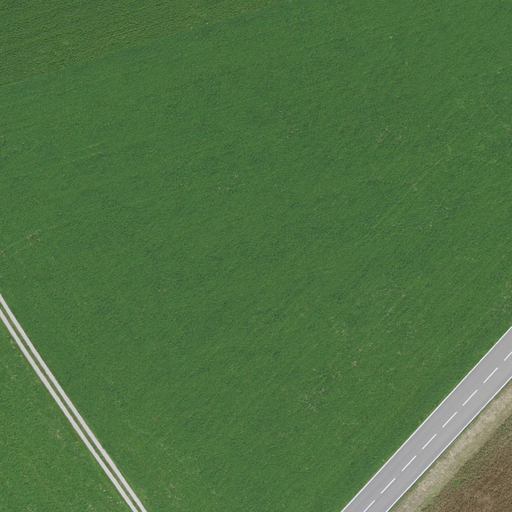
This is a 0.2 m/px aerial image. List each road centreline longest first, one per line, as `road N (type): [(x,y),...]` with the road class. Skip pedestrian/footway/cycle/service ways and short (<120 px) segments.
road 1 (track): [(0,304),(140,511)]
road 2 (secondary): [(511,352),(364,511)]
